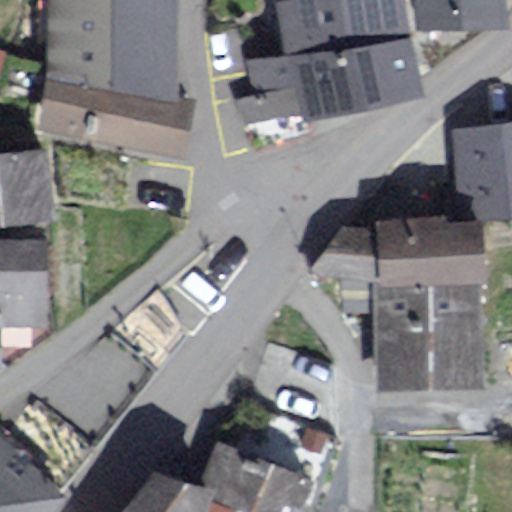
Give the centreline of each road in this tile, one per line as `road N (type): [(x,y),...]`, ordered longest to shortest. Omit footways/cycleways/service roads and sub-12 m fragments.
road 1 (tertiary): [(79,511),(245,312),(303,227)]
road 2 (residential): [(0,391),(228,219)]
road 3 (tertiary): [(303,227),(364,156),(511,35)]
road 4 (residential): [(228,219),(204,121),(192,0)]
road 5 (track): [(63,218),(68,321),(78,335)]
